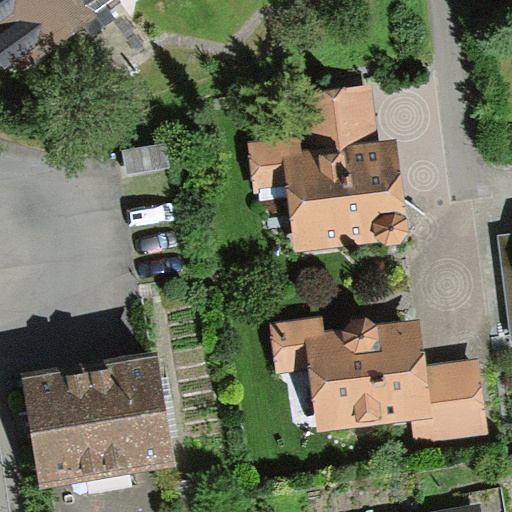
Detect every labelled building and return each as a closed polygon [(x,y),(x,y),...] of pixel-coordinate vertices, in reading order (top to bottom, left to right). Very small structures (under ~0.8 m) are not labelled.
[(0,0),(0,55),(15,76),(121,0),(0,0)] [(403,218),(394,212),(386,137),(370,138),(365,84),(292,92),(297,136),(242,142),(247,190),(277,187),(284,249),(370,241),(380,247),(393,248),(402,239),(403,229),(403,218)] [(409,318),(368,323),(364,318),(357,313),(351,313),(340,314),(332,322),(330,328),(316,330),(314,316),(266,320),(270,369),(298,367),(305,429),(404,419),(406,443),(482,436),(474,357),(413,363),(409,318)] [(29,482),(77,475),(122,469),(164,463),(149,356),(14,375),(29,482)] [(125,487),(122,469),(77,475),(80,494),(125,487)] [(469,511),(467,502),(411,511),(469,511)]
